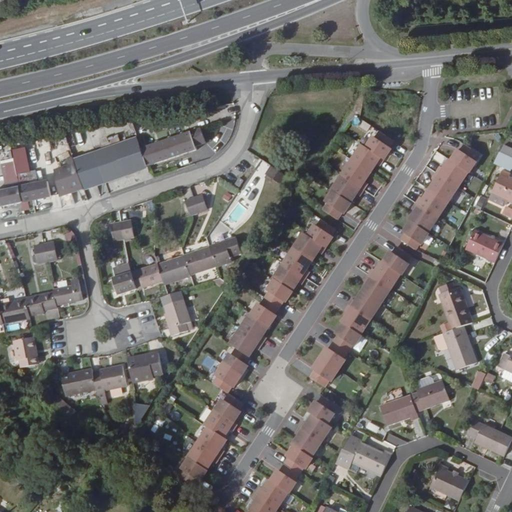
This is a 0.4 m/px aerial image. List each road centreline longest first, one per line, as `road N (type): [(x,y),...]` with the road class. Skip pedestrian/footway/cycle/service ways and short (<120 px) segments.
road 1 (residential): [(219,505),(278,412),(283,357),(422,144),(430,59)]
road 2 (trunk): [(1,106),(151,67),(332,0)]
road 3 (trunk): [(0,88),(292,0)]
road 4 (tertiary): [(1,106),(251,80)]
road 5 (residential): [(251,80),(245,135),(226,164),(79,213)]
road 6 (trunk): [(195,0),(0,55)]
road 7 (residential): [(511,479),(440,444),(408,453),(382,511)]
road 8 (residential): [(380,54),(262,50),(251,80)]
road 9 (tertiary): [(251,80),(398,62)]
road 10 (residential): [(106,335),(79,213)]
